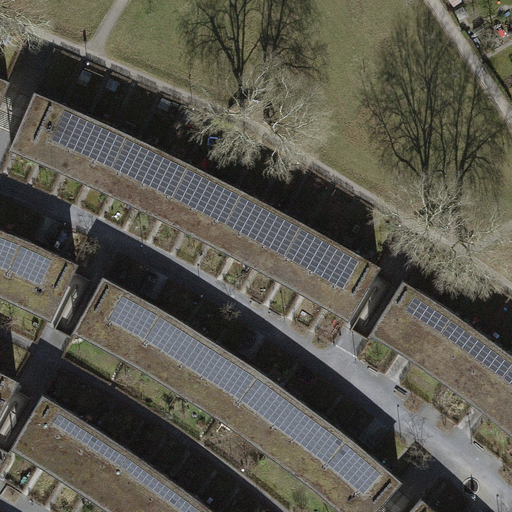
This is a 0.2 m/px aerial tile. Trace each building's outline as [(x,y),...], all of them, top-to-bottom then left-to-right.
[(16,136),(41,147),(60,103),(34,92),(16,136)] [(85,113),(60,103),(41,147),(64,157),(85,113)] [(64,157),(90,168),(111,125),(85,113),(64,157)] [(136,136),(111,125),(90,168),(115,180),(136,136)] [(115,180),(140,192),(160,148),(136,136),(115,180)] [(185,160),(160,148),(140,192),(163,204),(185,160)] [(209,171),(185,160),(163,204),(187,215),(209,171)] [(187,215),(211,228),(234,184),(209,171),(187,215)] [(258,197),(234,184),(211,228),(235,241),(258,197)] [(282,210),(258,197),(235,241),(258,253),(282,210)] [(258,253),(283,266),(306,223),(282,210),(258,253)] [(330,236),(306,223),(283,266),(306,278),(330,236)] [(77,264),(0,230),(0,282),(1,283),(55,307),(77,264)] [(306,278),(330,293),(354,250),(330,236),(306,278)] [(380,265),(354,250),(330,293),(354,308),(380,265)] [(80,320),(183,377),(208,337),(175,314),(102,275),(80,320)] [(418,346),(446,306),(403,280),(379,321),(418,346)] [(446,306),(418,346),(456,373),(484,334),(446,306)] [(493,400),(511,377),(511,353),(484,334),(456,373),(493,400)] [(258,366),(208,337),(183,377),(275,437),(301,398),(258,366)] [(0,411),(17,380),(0,370),(0,411)] [(511,377),(493,400),(511,415),(511,377)] [(18,436),(47,453),(71,411),(41,394),(18,436)] [(342,429),(301,398),(275,437),(315,468),(366,511),(368,511),(401,478),(342,429)] [(47,453),(69,466),(95,426),(71,411),(47,453)] [(117,440),(95,426),(69,466),(91,481),(117,440)] [(91,481),(117,499),(145,459),(117,440),(91,481)] [(140,511),(167,475),(145,459),(117,499),(135,511),(140,511)] [(140,511),(173,511),(188,491),(167,475),(140,511)] [(212,511),(214,510),(188,491),(173,511),(212,511)] [(437,511),(420,496),(406,511),(437,511)]
